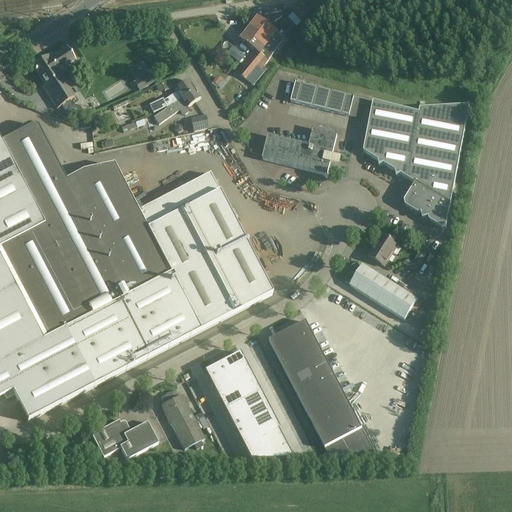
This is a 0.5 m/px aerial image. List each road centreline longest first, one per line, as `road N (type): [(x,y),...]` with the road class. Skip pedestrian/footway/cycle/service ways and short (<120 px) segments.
road 1 (unclassified): [(0,434),(70,421),(304,298),(336,256),(335,212),(273,191),(251,170),(163,20)]
road 2 (unclassified): [(163,20),(299,1)]
road 3 (unclassified): [(42,33),(163,20)]
